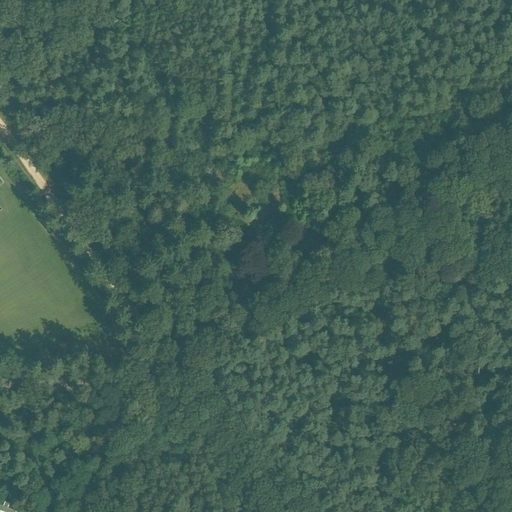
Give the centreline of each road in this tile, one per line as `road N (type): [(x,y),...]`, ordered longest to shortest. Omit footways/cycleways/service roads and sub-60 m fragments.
road 1 (track): [(300,511),(183,375),(0,126)]
road 2 (tertiary): [(130,397),(170,358),(511,117)]
road 3 (track): [(511,165),(410,243),(398,262),(390,332),(387,387),(448,468),(481,496)]
road 4 (track): [(0,80),(149,0)]
road 5 (unclassified): [(0,380),(89,385),(130,397)]
road 6 (tertiary): [(78,511),(130,397)]
